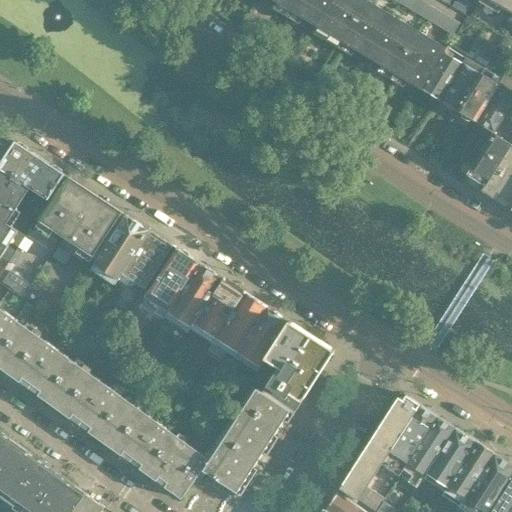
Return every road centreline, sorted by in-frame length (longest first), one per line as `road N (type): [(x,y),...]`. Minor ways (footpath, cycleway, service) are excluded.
road 1 (residential): [(1,104),(378,345)]
road 2 (residential): [(511,241),(146,0)]
road 3 (residential): [(378,345),(273,511)]
road 4 (residential): [(151,511),(0,403)]
road 5 (residential): [(378,345),(511,436)]
